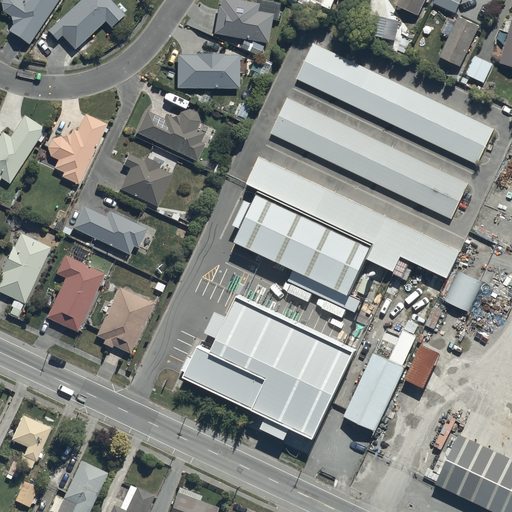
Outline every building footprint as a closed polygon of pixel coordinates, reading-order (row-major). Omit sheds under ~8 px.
[(4,0),(1,5),(3,14),(12,18),(12,28),(9,33),(29,46),(59,0),(4,0)] [(108,0),(82,0),(47,33),(56,43),(62,38),(74,52),(105,23),(111,30),(124,18),(108,0)] [(257,4),(232,0),(222,0),(221,7),(218,7),(213,36),(268,45),(272,22),(279,23),(282,6),(257,2),(257,4)] [(299,0),(298,4),(318,13),(321,7),(330,11),(335,0),(299,0)] [(400,0),(397,7),(419,18),(428,1),(430,2),(430,0),(400,0)] [(461,0),(436,0),(434,4),(455,14),(461,0)] [(440,56),(461,66),(480,27),(459,17),(456,22),(449,18),(442,33),(449,36),(440,56)] [(511,69),(511,21),(507,21),(504,33),(509,34),(500,66),(511,69)] [(384,40),(387,24),(375,22),(372,38),(384,40)] [(490,122),(312,32),(294,66),(473,157),(490,122)] [(243,42),(240,49),(259,58),(263,48),(253,43),(251,46),(243,42)] [(493,65),(476,57),(474,56),(465,75),(484,84),(493,65)] [(177,57),(177,90),(239,91),(240,57),(177,57)] [(464,180),(285,89),(268,123),(447,213),(464,180)] [(146,113),(136,134),(196,163),(204,147),(201,145),(205,135),(197,131),(201,124),(197,115),(189,111),(179,114),(179,116),(172,120),(167,117),(164,121),(146,113)] [(79,187),(107,127),(85,116),(77,133),(73,131),(67,139),(61,139),(51,142),(47,150),(51,159),(57,162),(54,170),(64,175),(62,179),(79,187)] [(45,131),(23,117),(9,139),(2,134),(0,136),(0,179),(9,185),(37,142),(40,144),(46,135),(43,133),(45,131)] [(458,246),(260,145),(248,167),(447,268),(458,246)] [(121,167),(128,170),(118,190),(157,210),(173,177),(159,170),(161,166),(147,159),(145,163),(127,155),(121,167)] [(109,212),(107,218),(84,207),(73,230),(129,256),(133,247),(138,250),(147,230),(109,212)] [(12,309),(9,315),(18,319),(51,250),(20,235),(13,250),(1,273),(2,273),(0,278),(0,293),(14,300),(10,308),(12,309)] [(105,276),(65,257),(55,276),(64,280),(46,319),(77,334),(105,276)] [(468,271),(466,275),(458,272),(453,283),(452,282),(443,301),(451,305),(450,306),(462,312),(463,310),(469,313),(473,303),(476,305),(479,298),(476,297),(483,283),(477,280),(479,276),(468,271)] [(357,292),(366,297),(373,284),(364,279),(357,292)] [(153,306),(119,289),(96,338),(104,342),(103,345),(112,350),(113,347),(129,355),(153,306)] [(356,350),(238,293),(211,348),(203,344),(189,373),(315,434),(356,350)] [(441,352),(422,343),(407,378),(426,386),(441,352)] [(407,367),(372,350),(340,413),(375,430),(407,367)] [(460,415),(452,411),(435,447),(443,451),(460,415)] [(51,430),(22,417),(11,442),(26,449),(19,465),(13,462),(7,475),(15,478),(21,466),(31,471),(34,464),(35,465),(38,460),(40,461),(42,456),(40,456),(51,430)] [(511,511),(511,460),(468,440),(443,493),(484,511),(511,511)] [(89,511),(107,475),(80,463),(57,511),(89,511)] [(24,484),(15,503),(29,509),(31,504),(34,506),(41,492),(24,484)] [(113,507),(110,511),(146,511),(154,497),(131,486),(119,511),(113,507)] [(179,489),(170,511),(217,511),(218,510),(200,503),(201,498),(179,489)]
